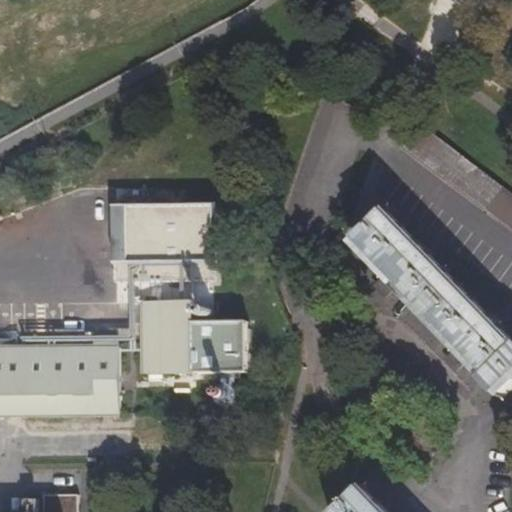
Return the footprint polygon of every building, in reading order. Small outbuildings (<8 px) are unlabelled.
[(511,226),(511,193),(488,174),(472,195),(511,226)] [(217,281),(217,205),(117,206),(117,282),(217,281)] [(367,238),(396,270),(407,283),(464,344),(475,356),(511,396),(511,394),(511,323),(403,205),(367,238)] [(407,283),(396,270),(387,279),(398,291),(407,283)] [(145,302),(145,374),(217,374),(217,322),(196,322),(196,301),(145,302)] [(213,308),(203,308),(201,311),(201,314),(203,316),(212,316),(215,314),(215,311),(213,308)] [(11,310),(11,325),(53,324),(53,309),(11,310)] [(120,414),(120,348),(109,343),(97,347),(0,347),(0,411),(20,412),(20,413),(77,414),(77,409),(91,409),(95,414),(120,414)] [(466,366),(475,356),(464,344),(454,354),(466,366)] [(343,511),(395,511),(371,486),(343,511)] [(79,511),(79,493),(45,494),(45,511),(79,511)]
